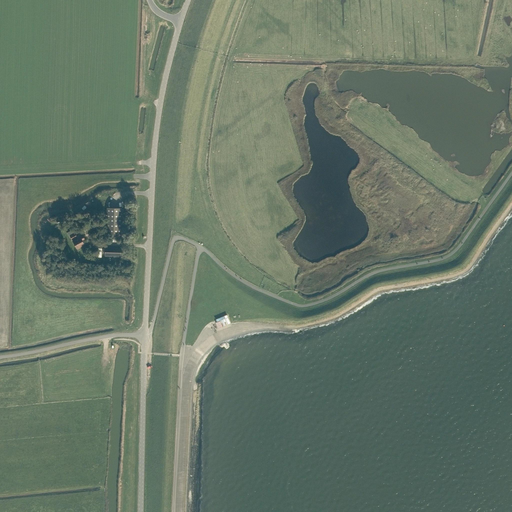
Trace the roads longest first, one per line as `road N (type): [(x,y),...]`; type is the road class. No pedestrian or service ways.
road 1 (tertiary): [(144,335),(156,127),(180,21)]
road 2 (tertiary): [(139,511),(144,335)]
road 3 (unclassified): [(0,357),(144,335)]
